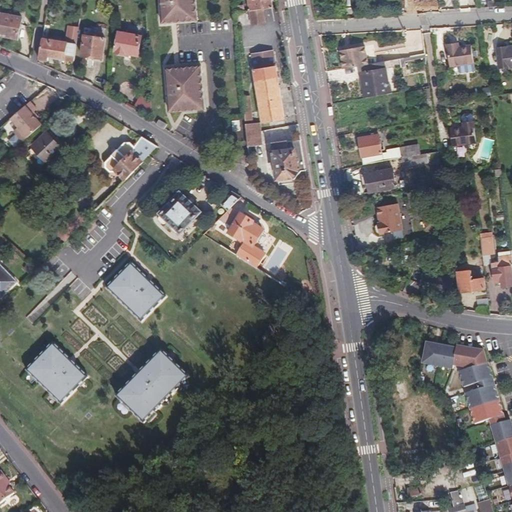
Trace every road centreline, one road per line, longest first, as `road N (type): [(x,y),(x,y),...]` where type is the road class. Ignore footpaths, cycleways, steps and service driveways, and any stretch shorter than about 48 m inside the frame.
road 1 (residential): [(0,57),(97,102),(337,250)]
road 2 (secondary): [(337,250),(300,30)]
road 3 (residential): [(511,14),(300,30)]
road 4 (secondary): [(376,511),(346,302)]
road 5 (unclassified): [(346,302),(377,300),(511,327)]
road 6 (unknown): [(162,140),(78,269)]
